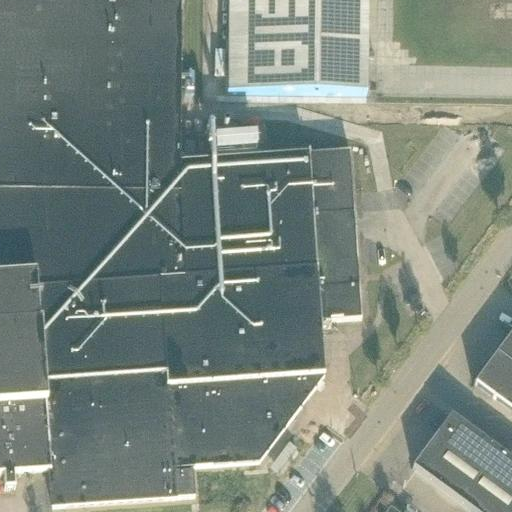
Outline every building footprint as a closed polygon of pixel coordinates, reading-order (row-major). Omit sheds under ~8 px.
[(0,0),(0,477),(5,477),(6,493),(16,492),(15,476),(52,474),(54,511),(57,511),(195,503),(193,477),(174,478),(174,473),(258,467),(324,379),(321,326),(361,324),(349,155),(179,168),(179,18),(178,0),(0,0)] [(226,0),(226,97),(368,97),(368,0),(226,0)] [(215,140),(216,158),(254,155),(252,137),(215,140)] [(193,144),(184,144),(184,155),(193,155),(193,144)] [(511,415),(511,336),(474,388),(511,415)] [(465,511),(511,511),(511,465),(450,420),(411,472),(465,511)] [(240,500),(239,484),(213,486),(214,502),(240,500)] [(197,496),(198,508),(208,507),(207,495),(197,496)]
